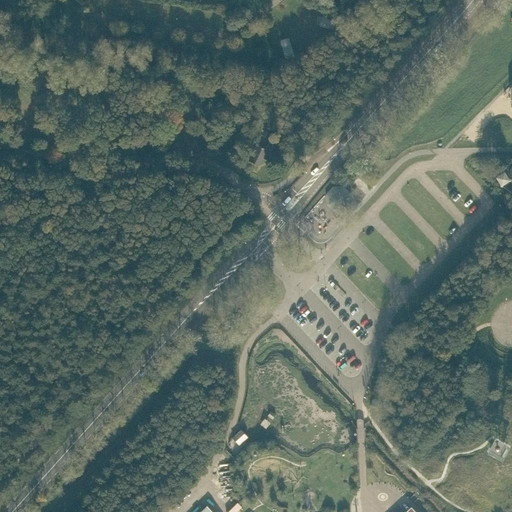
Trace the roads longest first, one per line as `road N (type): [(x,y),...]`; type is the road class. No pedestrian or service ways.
road 1 (tertiary): [(11,511),(189,314)]
road 2 (tertiary): [(189,314),(260,249),(349,138)]
road 3 (tertiary): [(349,138),(189,314)]
road 4 (tertiary): [(349,138),(472,0)]
